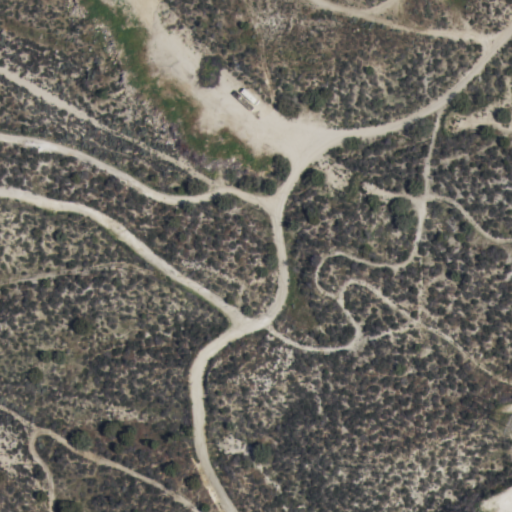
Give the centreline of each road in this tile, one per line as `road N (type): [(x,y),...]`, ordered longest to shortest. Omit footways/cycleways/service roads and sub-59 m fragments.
road 1 (track): [(232,511),(210,471),(191,384),(210,354),(281,306),(283,208),(313,149),(379,133),(453,101),(511,33)]
road 2 (track): [(447,103),(412,264),(385,269),(334,255),(319,283),(335,296),(354,282),(368,285),(511,382)]
road 3 (track): [(135,0),(201,70),(313,149)]
road 4 (track): [(325,0),(367,19),(502,45)]
